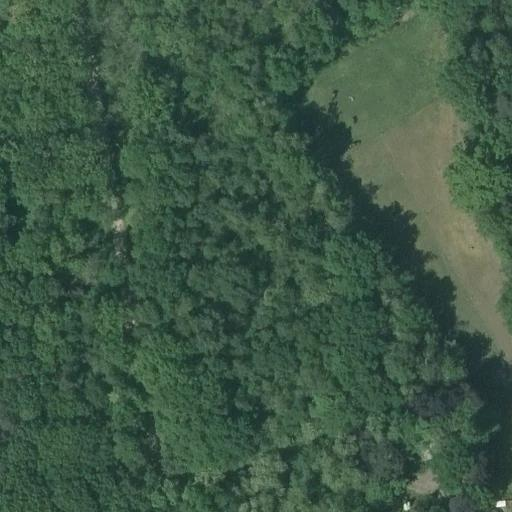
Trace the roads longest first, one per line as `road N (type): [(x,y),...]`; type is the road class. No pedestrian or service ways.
road 1 (track): [(191,511),(110,0)]
road 2 (track): [(186,485),(511,376)]
road 3 (track): [(129,121),(328,0)]
